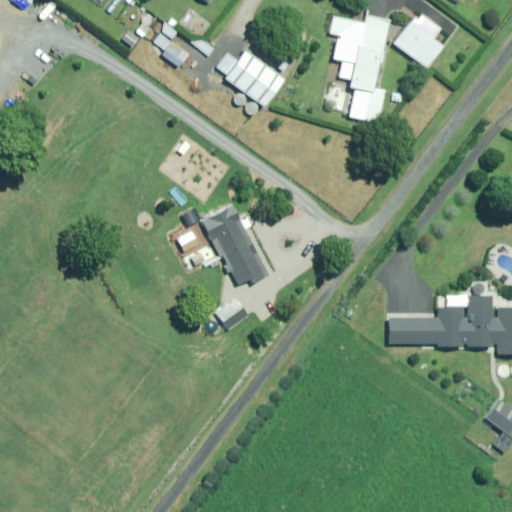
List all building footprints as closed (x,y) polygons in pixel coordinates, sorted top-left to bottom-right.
[(329,18),(326,35),(327,35),(336,37),(331,60),(330,61),(339,63),(335,80),(346,82),(345,90),(352,91),(346,118),(375,124),(382,89),(371,87),(376,63),(380,64),(388,24),(362,19),(360,25),(331,18),(329,18)] [(407,24),(392,45),(424,68),(439,47),(407,24)] [(177,33),(165,25),(160,32),(171,40),(177,33)] [(170,43),(159,35),(153,43),(164,51),(170,43)] [(282,80),(243,52),(223,80),(262,108),(282,80)] [(266,276),(228,202),(197,218),(226,273),(229,272),(236,286),(249,280),(251,283),(266,276)] [(489,298),(465,298),(465,309),(436,309),(436,320),(385,319),(385,345),(434,345),(434,348),(494,349),(494,355),(511,355),(511,308),(489,309),(489,298)] [(246,318),(234,301),(215,314),(227,331),(246,318)] [(502,454),(511,441),(511,410),(500,401),(485,420),(500,432),(490,445),(502,454)]
